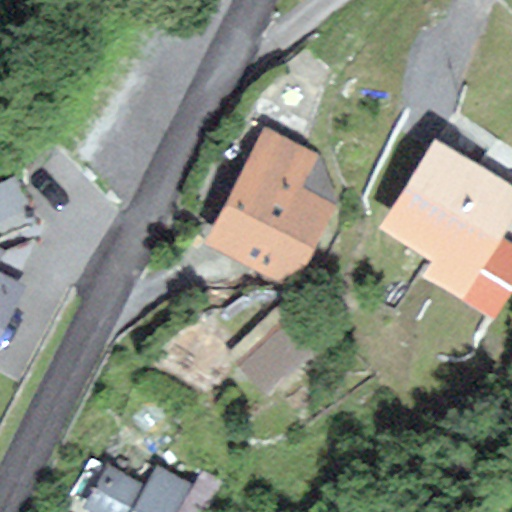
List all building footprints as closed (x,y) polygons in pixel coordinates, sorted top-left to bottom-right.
[(314,157),(269,134),(213,239),(288,279),(327,206),(297,190),(314,157)] [(511,206),(511,189),(438,144),(386,228),(439,260),(431,273),(460,291),(511,206)] [(0,316),(17,280),(0,271),(0,316)] [(241,328),(204,306),(191,329),(177,320),(156,355),(207,384),(241,328)] [(285,314),(246,349),(275,382),(314,348),(285,314)] [(171,511),(186,485),(159,470),(149,489),(111,469),(90,509),(94,511),(171,511)]
